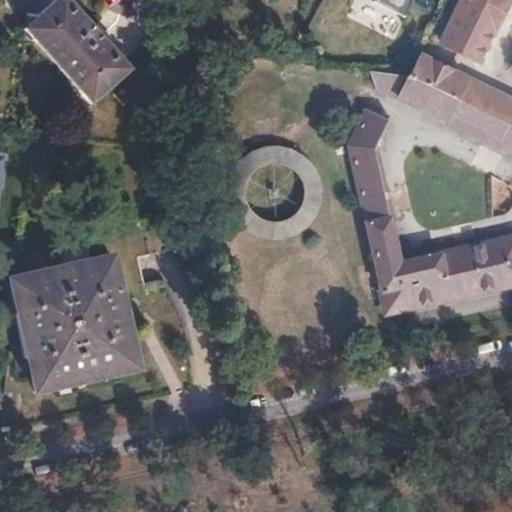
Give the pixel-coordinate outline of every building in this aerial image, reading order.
[(70,0),(56,0),(26,27),(92,102),(131,68),(70,0)] [(407,21),(416,0),(373,0),(371,6),(407,21)] [(461,0),(443,39),(444,44),(477,61),(481,59),(509,0),(461,0)] [(511,101),(418,56),(409,75),(511,124),(511,101)] [(511,124),(409,75),(373,70),(375,88),(511,153),(511,124)] [(367,111),(351,146),(387,311),(511,282),(511,238),(399,264),(373,150),(387,120),(367,111)] [(285,238),(332,196),(300,160),(253,203),(285,238)] [(20,276),(11,278),(17,303),(21,321),(25,320),(30,346),(27,347),(37,390),(57,386),(55,379),(115,366),(117,372),(138,367),(128,323),(124,324),(118,300),(122,299),(112,255),(91,260),(92,266),(33,279),(32,274),(20,276)]
